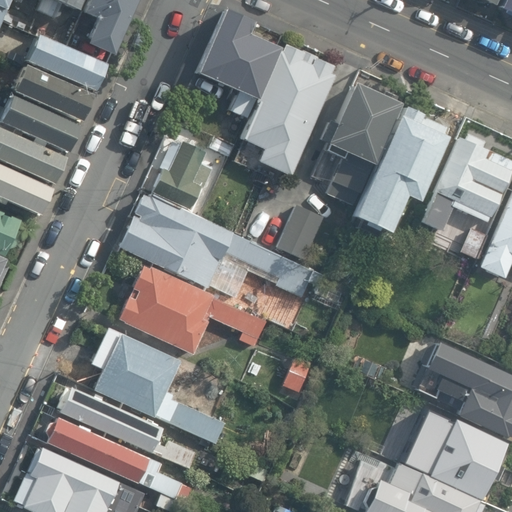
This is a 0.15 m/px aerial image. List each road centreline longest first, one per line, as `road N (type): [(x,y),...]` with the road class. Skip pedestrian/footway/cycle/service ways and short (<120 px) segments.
road 1 (residential): [(189,0),(16,364)]
road 2 (tertiary): [(511,83),(326,0)]
